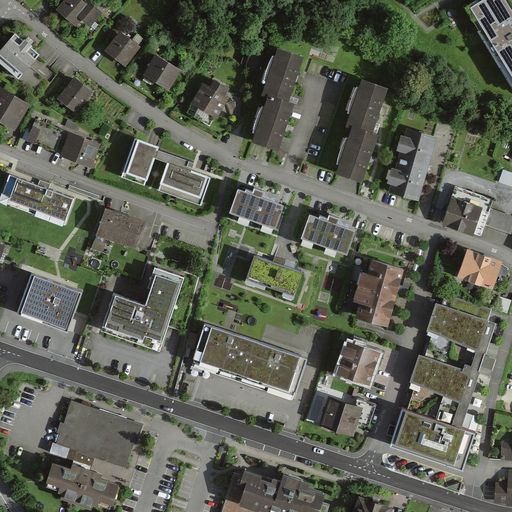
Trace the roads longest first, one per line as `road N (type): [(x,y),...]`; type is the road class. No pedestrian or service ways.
road 1 (residential): [(0,348),(366,470)]
road 2 (residential): [(0,148),(212,229),(232,158)]
road 3 (residential): [(11,4),(109,86),(232,158)]
road 4 (residential): [(366,470),(437,231)]
road 5 (residential): [(241,164),(437,231)]
road 6 (residential): [(366,470),(495,511)]
